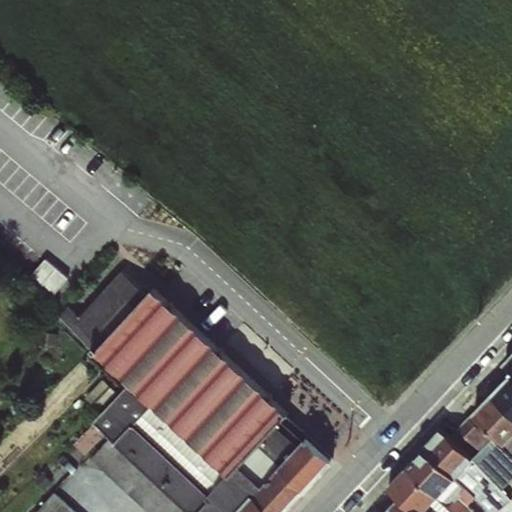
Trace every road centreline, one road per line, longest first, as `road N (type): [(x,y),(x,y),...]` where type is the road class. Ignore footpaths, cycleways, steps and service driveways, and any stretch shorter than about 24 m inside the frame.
road 1 (unknown): [(390,440),(182,252),(140,227)]
road 2 (tertiary): [(511,320),(321,511)]
road 3 (unknown): [(140,227),(0,122)]
road 4 (unknown): [(0,200),(44,233),(122,237)]
